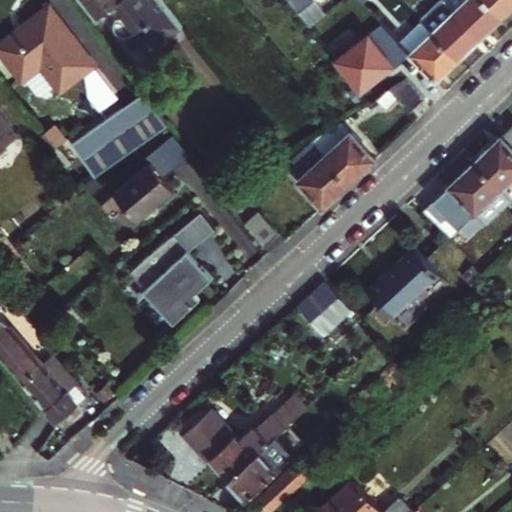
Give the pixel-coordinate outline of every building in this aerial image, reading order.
[(165,0),(88,0),(96,12),(111,2),(115,9),(113,12),(113,15),(113,19),(113,22),(115,24),(118,27),(121,29),(125,30),(130,30),(142,48),(181,21),(165,0)] [(291,0),(303,16),(321,5),(317,0),(291,0)] [(386,0),(367,0),(376,11),(386,0)] [(509,16),(493,0),(452,0),(451,2),(486,38),(509,16)] [(511,0),(493,0),(509,16),(511,13),(511,0)] [(466,58),(486,38),(451,2),(430,21),(466,58)] [(118,96),(53,5),(0,44),(0,47),(23,79),(27,77),(39,93),(46,94),(57,86),(61,91),(85,72),(89,93),(100,109),(118,96)] [(321,5),(303,16),(312,28),(328,16),(321,5)] [(426,63),(442,81),(466,58),(430,21),(408,43),(426,63)] [(407,79),(375,99),(383,109),(395,99),(412,116),(428,101),(407,79)] [(71,144),(95,175),(168,122),(146,91),(71,144)] [(0,152),(24,134),(0,103),(0,152)] [(53,121),(38,132),(49,146),(63,135),(53,121)] [(511,124),(478,157),(504,185),(511,178),(511,124)] [(354,131),(328,153),(354,180),(379,157),(354,131)] [(315,140),(303,151),(316,164),(300,177),(325,205),(354,180),(328,153),(315,140)] [(426,206),(452,235),(477,212),(489,225),(511,203),(511,193),(504,185),(478,157),(426,206)] [(225,159),(213,167),(224,184),(237,175),(225,159)] [(154,161),(118,192),(141,219),(177,188),(154,161)] [(243,203),(233,190),(224,196),(234,210),(243,203)] [(261,210),(245,224),(262,246),(279,231),(261,210)] [(217,231),(201,214),(177,234),(133,274),(146,289),(143,292),(171,324),(197,302),(193,297),(206,286),(207,287),(216,279),(203,265),(202,265),(192,253),(217,231)] [(415,243),(364,287),(389,315),(440,272),(415,243)] [(353,306),(327,278),(299,303),(326,332),(353,306)] [(0,310),(0,351),(2,354),(22,339),(26,345),(33,339),(25,330),(19,335),(0,310)] [(22,339),(2,354),(24,380),(51,360),(33,339),(26,345),(22,339)] [(56,356),(51,360),(24,380),(60,423),(61,421),(78,407),(77,407),(86,399),(77,388),(80,386),(56,356)] [(112,392),(104,383),(93,393),(101,402),(112,392)] [(215,452),(234,472),(272,437),(313,399),(301,387),(263,423),(260,420),(245,434),(217,403),(187,431),(211,456),(215,452)] [(78,407),(61,421),(66,427),(83,413),(78,407)] [(252,493),(284,464),(271,450),(278,444),(272,437),(234,472),(234,473),(252,493)] [(290,458),(278,444),(271,450),(284,464),(290,458)] [(312,473),(299,459),(258,496),(272,511),(312,473)] [(414,511),(418,509),(404,493),(388,508),(361,478),(323,511),(414,511)]
